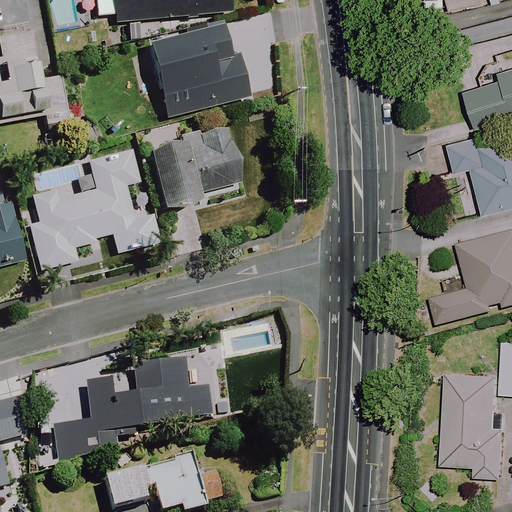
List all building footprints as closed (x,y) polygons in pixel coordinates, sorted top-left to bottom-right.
[(76,0),(52,0),(56,25),(80,21),(76,0)] [(102,0),(103,11),(115,10),(116,23),(234,14),(233,0),(102,0)] [(446,0),(449,11),(479,4),(477,0),(446,0)] [(31,34),(0,39),(0,58),(0,60),(0,123),(42,113),(46,136),(82,130),(79,114),(66,116),(60,78),(39,81),(31,34)] [(204,67),(195,37),(149,49),(161,97),(188,90),(194,114),(251,99),(240,58),(204,67)] [(511,67),(493,74),(496,82),(458,94),(470,130),(511,116),(511,67)] [(244,189),(226,127),(192,136),(194,144),(148,156),(160,209),(244,189)] [(478,214),(511,206),(511,128),(474,138),(443,145),(450,173),(467,169),(478,214)] [(137,185),(129,152),(88,161),(95,193),(58,201),(55,192),(32,197),(38,224),(27,227),(38,272),(72,264),(68,246),(111,237),(115,255),(156,245),(145,198),(127,202),(124,188),(137,185)] [(0,268),(26,262),(11,201),(0,203),(0,268)] [(435,324),(492,310),(491,306),(500,304),(501,308),(511,305),(511,229),(453,244),(464,291),(429,299),(435,324)] [(494,428),(495,398),(511,398),(511,344),(500,344),(499,379),(449,377),(448,407),(440,406),(438,467),(473,469),(473,480),(500,481),(502,429),(494,428)] [(191,393),(187,364),(133,372),(137,397),(115,400),(113,385),(88,389),(93,423),(53,429),(59,464),(116,456),(114,442),(134,438),(133,432),(202,421),(197,392),(191,393)] [(0,490),(9,489),(0,451),(0,511),(1,511),(0,506),(0,490)] [(112,511),(114,511),(147,504),(144,490),(154,488),(159,506),(160,511),(207,511),(206,506),(227,500),(220,471),(198,477),(194,458),(104,480),(112,511)]
